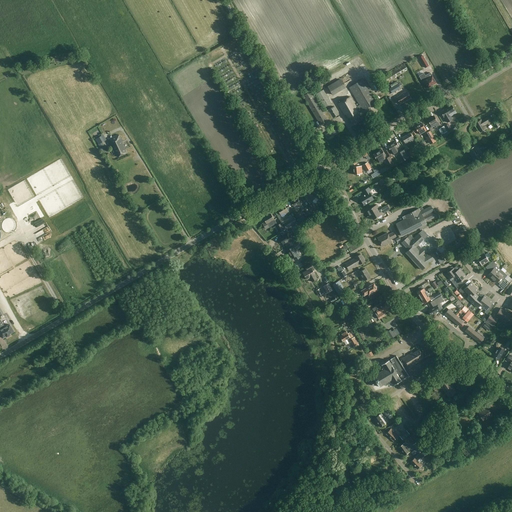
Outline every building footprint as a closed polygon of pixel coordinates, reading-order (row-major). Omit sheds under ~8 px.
[(425,68),(428,66),(422,55),(419,57),(425,68)] [(391,79),(394,78),(404,72),(408,70),(405,65),(391,72),(383,77),(385,82),(391,79)] [(321,73),(321,72),(320,71),(319,70),(317,70),(316,69),(315,69),(314,70),(312,70),(311,71),(310,71),(309,72),(309,73),(308,75),(308,76),(308,77),(308,78),(308,80),(309,81),(309,82),(310,83),(311,84),(312,84),(314,84),(315,85),(316,85),(318,84),(319,84),(320,83),(321,82),(322,81),(322,80),(323,79),(323,78),(323,76),(323,75),(322,74),(321,73)] [(428,88),(436,83),(432,76),(430,73),(425,76),(424,73),(419,76),(422,82),(424,81),(428,88)] [(358,114),(377,102),(363,79),(349,87),(360,105),(356,107),(350,97),(338,104),(345,115),(346,114),(352,124),(361,119),(358,114)] [(341,80),(328,87),(331,93),(345,86),(341,80)] [(392,93),(401,88),(398,84),(397,81),(389,85),(390,88),(389,89),(392,93)] [(324,108),(331,104),(323,90),(316,94),(324,108)] [(400,104),(411,98),(407,90),(400,94),(401,95),(396,98),(400,104)] [(320,125),(339,114),(334,106),(323,113),(311,91),(303,96),(320,125)] [(452,106),(445,110),(444,109),(441,111),(441,112),(445,119),(447,122),(452,119),(450,116),(456,113),(452,106)] [(434,116),(427,120),(432,127),(435,125),(436,127),(440,125),(434,116)] [(484,125),(491,121),(488,117),(481,121),(481,120),(476,123),(481,132),(486,129),(484,125)] [(419,134),(426,130),(422,123),(415,127),(419,134)] [(445,125),(448,130),(449,133),(456,129),(454,126),(450,128),(448,124),(445,125)] [(340,131),(338,127),(327,134),(329,137),(340,131)] [(430,142),(435,140),(430,131),(425,134),(430,142)] [(414,140),(410,133),(402,138),(406,145),(414,140)] [(118,157),(127,153),(122,143),(123,143),(121,139),(119,135),(108,139),(112,148),(113,147),(118,157)] [(390,151),(391,151),(393,155),(397,152),(398,150),(396,148),(399,146),(396,141),(388,146),(390,151)] [(473,148),(468,151),(474,161),(480,158),(473,148)] [(382,150),(373,155),(378,163),(386,158),(385,155),(382,150)] [(404,150),(399,153),(403,160),(409,157),(404,150)] [(390,168),(394,165),(389,156),(384,159),(390,168)] [(366,171),(371,169),(367,162),(363,165),(366,171)] [(354,175),(362,174),(361,166),(353,167),(354,175)] [(364,205),(374,199),(369,192),(371,191),(369,188),(363,191),(365,194),(359,197),(364,205)] [(315,203),(318,199),(315,197),(317,195),(311,190),(306,196),(312,201),(315,203)] [(298,207),(302,205),(297,198),(296,197),(293,199),(294,200),(291,202),(293,207),(297,205),(298,207)] [(317,212),(312,204),(306,207),(310,214),(311,215),(317,212)] [(369,216),(378,210),(377,208),(378,207),(377,205),(367,210),(369,213),(368,213),(369,216)] [(384,213),(390,209),(387,205),(381,208),(384,213)] [(285,215),(289,213),(284,206),(278,210),(280,215),(284,213),(285,215)] [(428,226),(426,222),(436,217),(431,206),(422,210),(423,211),(421,212),(419,209),(405,216),(406,218),(396,224),(398,227),(402,236),(419,228),(420,230),(428,226)] [(378,210),(369,216),(370,218),(371,217),(373,220),(382,214),(381,212),(380,213),(378,210)] [(276,223),(274,219),(271,214),(263,218),(265,222),(262,224),(264,227),(266,229),(269,227),(276,223)] [(297,223),(294,218),(290,220),(287,215),(279,219),(282,224),(283,224),(287,229),(297,223)] [(39,233),(48,228),(46,224),(37,228),(39,233)] [(391,239),(396,237),(393,232),(388,235),(387,233),(377,238),(382,247),(392,241),(391,239)] [(291,245),(298,240),(295,235),(289,238),(287,234),(279,238),(283,244),(288,241),(291,245)] [(428,255),(428,256),(425,253),(426,252),(422,248),(421,248),(418,245),(424,239),(419,234),(413,238),(410,235),(407,238),(402,243),(409,250),(406,253),(422,270),(428,264),(427,263),(433,259),(432,256),(430,257),(428,255)] [(295,260),(300,258),(298,255),(299,254),(295,246),(287,250),(292,258),(293,257),(295,260)] [(13,248),(7,251),(26,283),(39,276),(34,267),(32,269),(29,264),(25,266),(23,262),(24,261),(20,253),(17,255),(13,248)] [(482,265),(489,261),(483,251),(473,257),(476,262),(479,261),(482,265)] [(356,257),(345,264),(349,270),(359,264),(360,265),(365,262),(361,254),(356,257)] [(310,256),(301,261),(304,266),(312,261),(310,256)] [(314,270),(311,263),(305,267),(307,270),(303,273),(307,280),(309,278),(312,282),(317,279),(315,275),(313,271),(314,270)] [(492,279),(499,271),(496,270),(498,267),(496,266),(497,265),(494,263),(489,269),(491,271),(487,275),(492,279)] [(455,279),(463,272),(460,268),(454,272),(452,270),(446,275),(450,279),(453,277),(455,279)] [(364,281),(370,277),(365,269),(358,273),(359,275),(361,274),(364,281)] [(499,271),(492,279),(496,283),(500,278),(503,280),(507,275),(503,271),(501,273),(499,271)] [(463,272),(455,279),(456,281),(453,284),(456,288),(463,283),(461,281),(466,277),(463,272)] [(339,280),(332,285),(335,289),(342,285),(339,280)] [(467,293),(475,286),(471,282),(466,287),(464,285),(458,290),(461,293),(461,292),(463,294),(465,291),(467,293)] [(323,286),(327,293),(328,293),(329,294),(333,292),(332,290),(333,290),(329,283),(323,286)] [(375,294),(374,292),(378,290),(377,289),(378,288),(376,286),(374,283),(368,287),(367,286),(365,288),(361,291),(364,295),(368,293),(369,295),(370,294),(371,297),(375,294)] [(356,289),(354,285),(347,290),(349,293),(356,289)] [(472,303),(477,298),(478,296),(475,293),(478,290),(475,286),(467,293),(469,296),(467,298),(471,302),(472,303)] [(420,298),(428,293),(427,291),(426,292),(424,288),(417,292),(420,298)] [(355,293),(345,299),(349,306),(359,299),(355,293)] [(428,293),(420,298),(424,303),(430,299),(428,296),(429,295),(428,293)] [(482,307),(489,298),(484,295),(482,299),(478,296),(477,298),(472,303),(474,305),(478,308),(480,305),(482,307)] [(435,303),(438,302),(444,299),(442,296),(436,299),(431,302),(434,307),(428,311),(431,315),(440,310),(435,303)] [(484,312),(485,312),(487,314),(491,309),(489,307),(493,301),(489,298),(482,307),(486,310),(484,312)] [(372,308),(374,311),(376,310),(379,315),(377,316),(379,319),(386,315),(383,311),(390,307),(387,303),(382,306),(380,302),(372,308)] [(369,303),(360,309),(363,312),(371,307),(369,303)] [(452,320),(456,316),(448,309),(445,314),(452,320)] [(506,322),(511,315),(501,309),(496,316),(506,322)] [(369,310),(358,316),(360,321),(371,314),(369,310)] [(493,326),(497,320),(490,315),(486,322),(493,326)] [(460,326),(463,322),(456,316),(452,320),(460,326)] [(5,327),(2,329),(0,326),(0,333),(2,338),(6,336),(7,337),(10,335),(10,334),(14,331),(10,325),(5,327)] [(472,337),(476,332),(469,326),(465,331),(472,337)] [(353,338),(352,336),(350,332),(347,334),(346,331),(341,334),(342,336),(340,337),(343,341),(350,337),(351,339),(355,346),(358,344),(354,337),(353,338)] [(476,332),(472,337),(480,343),(483,339),(476,332)] [(497,349),(495,348),(492,352),(494,354),(493,356),(499,359),(504,350),(498,346),(497,349)] [(400,361),(404,369),(406,368),(407,369),(415,364),(414,363),(423,357),(419,349),(413,353),(412,352),(401,359),(402,360),(400,361)] [(404,369),(400,361),(396,356),(382,364),(384,368),(382,369),(383,370),(373,376),(375,380),(371,382),(373,386),(377,383),(379,387),(389,381),(390,382),(392,381),(394,385),(408,376),(404,369)] [(342,366),(345,371),(346,372),(354,368),(352,364),(349,366),(348,363),(342,366)] [(460,383),(458,386),(462,390),(467,385),(460,377),(457,380),(460,383)] [(448,397),(456,392),(448,380),(443,383),(443,382),(433,388),(436,392),(440,389),(442,392),(444,390),(448,397)] [(483,420),(492,415),(487,408),(485,409),(483,407),(477,411),(483,420)] [(386,410),(383,412),(387,417),(389,415),(392,414),(388,408),(386,410)] [(385,424),(386,423),(380,415),(374,419),(380,427),(385,424)] [(393,441),(397,437),(398,436),(391,429),(386,434),(393,441)] [(402,440),(409,434),(406,430),(399,436),(402,440)] [(463,435),(467,442),(473,439),(469,432),(463,435)] [(418,452),(423,449),(417,442),(413,445),(418,452)] [(405,455),(409,452),(405,447),(407,446),(404,443),(399,447),(405,455)] [(418,469),(422,465),(417,461),(418,459),(415,457),(410,462),(418,469)]
